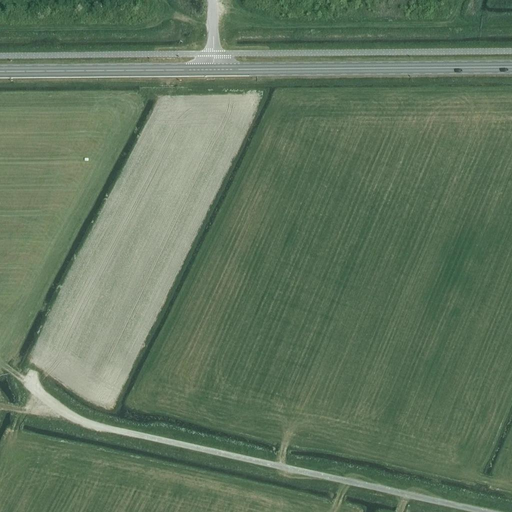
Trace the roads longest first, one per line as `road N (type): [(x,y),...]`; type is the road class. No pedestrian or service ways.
road 1 (primary): [(0,71),(511,67)]
road 2 (track): [(484,511),(95,425),(1,364)]
